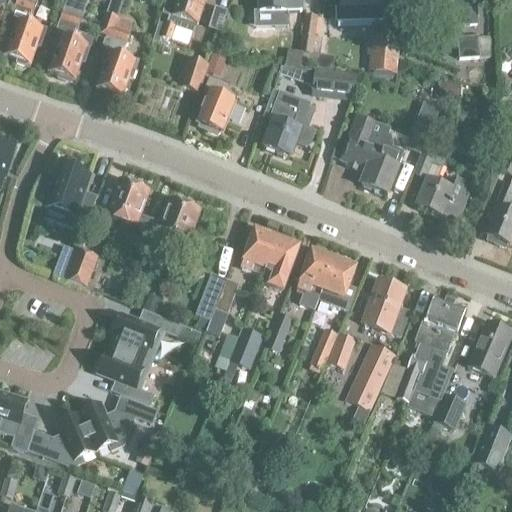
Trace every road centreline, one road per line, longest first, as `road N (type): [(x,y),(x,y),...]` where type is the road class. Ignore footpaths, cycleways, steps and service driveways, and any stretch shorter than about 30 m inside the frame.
road 1 (residential): [(511,297),(60,119)]
road 2 (residential): [(0,371),(54,382),(70,366),(84,321),(79,302),(21,280)]
road 3 (residential): [(60,119),(20,197),(10,279)]
